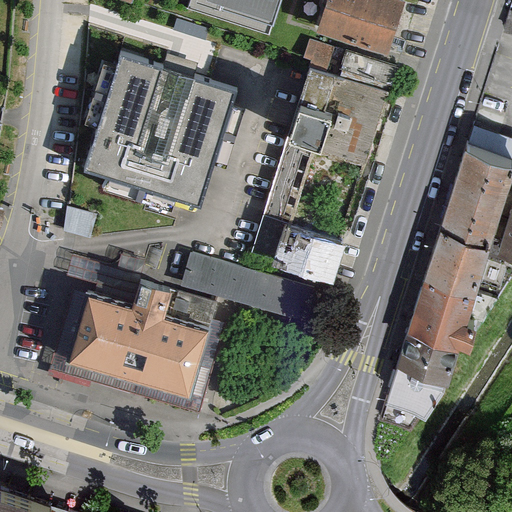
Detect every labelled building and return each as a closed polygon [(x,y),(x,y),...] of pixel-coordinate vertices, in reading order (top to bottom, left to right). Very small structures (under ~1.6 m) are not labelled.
[(190,0),(188,8),(268,34),(278,0),(190,0)] [(401,0),(325,0),(316,29),(385,51),(401,0)] [(330,59),(336,40),(312,33),(307,52),(330,59)] [(311,60),(271,203),(292,209),(311,138),(371,155),(398,59),(350,45),(344,69),(311,60)] [(194,76),(120,53),(84,168),(198,204),(234,88),(206,80),(200,78),(194,76)] [(511,150),(469,137),(465,136),(438,224),(487,239),(509,169),(511,159),(511,150)] [(511,169),(509,169),(487,239),(483,250),(511,257),(511,169)] [(338,275),(350,236),(289,216),(277,255),(338,275)] [(483,250),(487,239),(438,224),(430,247),(404,330),(453,345),(457,332),(470,335),(477,312),(465,309),(483,250)] [(247,266),(189,252),(180,283),(319,323),(329,292),(247,266)] [(132,299),(87,286),(65,357),(189,394),(217,301),(139,278),(132,299)] [(443,377),(453,345),(404,330),(391,371),(437,384),(443,377)] [(437,384),(391,371),(385,390),(388,391),(425,402),(437,384)] [(425,402),(388,391),(382,416),(409,424),(425,402)] [(69,511),(70,509),(49,504),(51,497),(0,480),(0,511),(69,511)]
